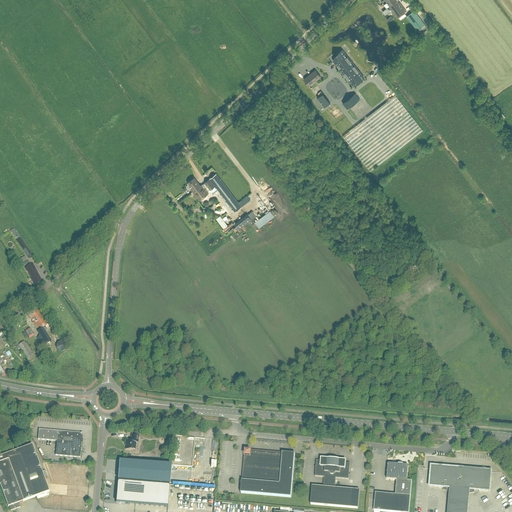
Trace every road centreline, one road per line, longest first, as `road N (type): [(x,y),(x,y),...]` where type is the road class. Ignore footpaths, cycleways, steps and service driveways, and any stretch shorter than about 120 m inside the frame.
road 1 (primary): [(122,401),(511,437)]
road 2 (tertiary): [(122,230),(143,196),(344,0)]
road 3 (track): [(478,434),(380,299)]
road 4 (unclassified): [(0,326),(109,228),(122,230)]
road 5 (tertiary): [(108,385),(122,230)]
road 6 (track): [(433,29),(511,141)]
